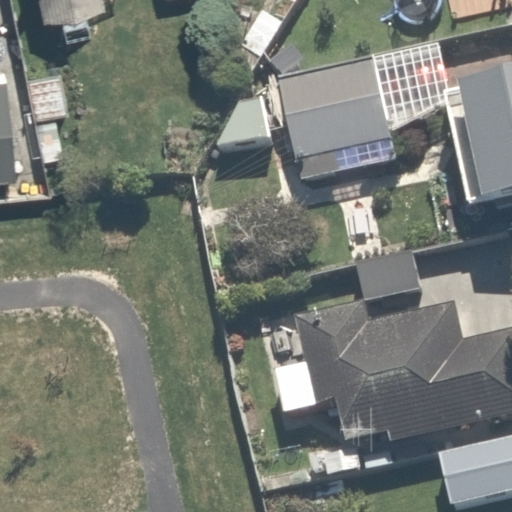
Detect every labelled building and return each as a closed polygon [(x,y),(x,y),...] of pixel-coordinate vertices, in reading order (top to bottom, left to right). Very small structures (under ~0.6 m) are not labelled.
[(22,0),(25,15),(94,0),(22,0)] [(296,181),(402,157),(397,134),(457,121),(441,49),(275,86),(296,181)] [(511,73),(457,85),(484,217),(511,210),(511,73)] [(0,96),(0,183),(10,183),(0,96)] [(301,313),(312,357),(271,367),(283,416),(324,406),(337,458),(511,414),(511,335),(477,344),(464,294),(387,313),(382,293),(301,313)] [(464,511),(511,497),(511,436),(509,427),(428,451),(446,511),(464,511)]
